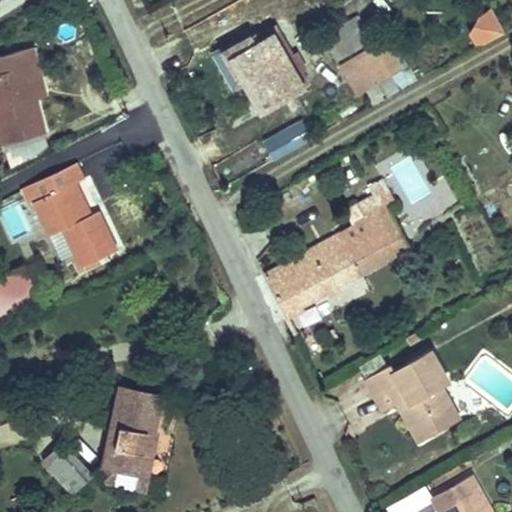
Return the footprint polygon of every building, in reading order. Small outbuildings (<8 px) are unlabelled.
[(343,14),(319,28),(332,51),(357,38),(343,14)] [(24,25),(0,30),(0,114),(32,108),(19,45),(27,43),(24,25)] [(270,28),(231,52),(261,104),(301,82),(270,28)] [(334,56),(342,70),(381,50),(374,35),(334,56)] [(381,50),(342,70),(351,85),(361,79),(389,64),(381,50)] [(396,77),(389,64),(361,79),(368,92),(396,77)] [(271,110),(277,127),(305,118),(299,100),(271,110)] [(38,138),(32,108),(0,114),(0,141),(4,159),(28,145),(38,138)] [(63,145),(54,129),(38,138),(28,145),(35,159),(63,145)] [(65,168),(79,160),(69,141),(63,145),(35,159),(21,166),(48,214),(59,209),(76,241),(111,224),(94,192),(80,199),(65,168)] [(94,192),(79,160),(65,168),(80,199),(94,192)] [(273,300),(397,232),(377,195),(385,190),(371,166),(358,173),(363,182),(334,198),(342,214),(255,262),(273,300)] [(15,238),(30,234),(25,215),(11,218),(15,238)] [(27,265),(0,277),(0,314),(41,296),(27,265)] [(359,316),(368,333),(395,318),(387,302),(359,316)] [(380,344),(354,357),(373,390),(388,382),(410,422),(450,400),(434,369),(439,365),(420,329),(384,349),(380,344)] [(113,372),(96,457),(127,461),(131,457),(139,418),(146,412),(153,379),(113,372)] [(425,466),(465,443),(462,437),(421,460),(425,466)] [(71,447),(48,467),(72,494),(94,474),(71,447)] [(423,477),(442,511),(511,511),(504,498),(490,505),(463,456),(423,477)]
